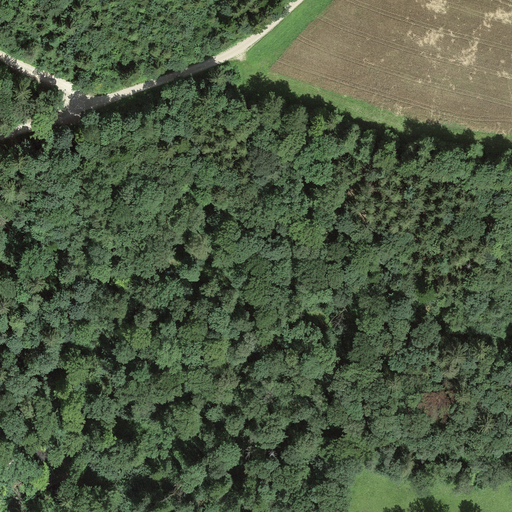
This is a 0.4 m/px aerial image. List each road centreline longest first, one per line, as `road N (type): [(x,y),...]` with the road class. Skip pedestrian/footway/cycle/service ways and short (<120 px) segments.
road 1 (track): [(0,347),(8,321),(39,287),(153,262),(248,286),(302,314),(511,326)]
road 2 (track): [(82,109),(224,57),(296,0)]
